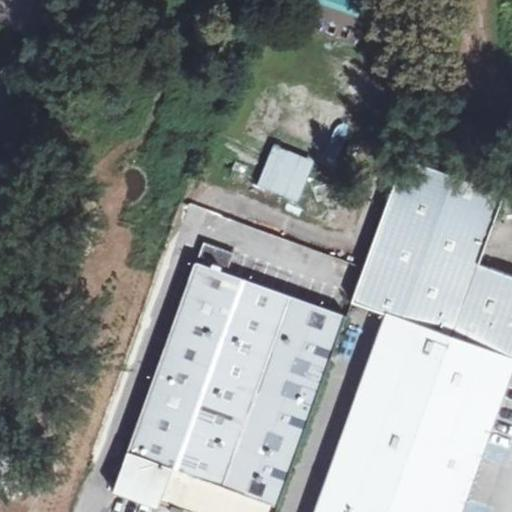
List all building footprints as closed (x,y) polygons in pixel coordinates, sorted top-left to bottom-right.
[(51,0),(0,0),(0,28),(36,41),(51,0)] [(356,27),(365,0),(310,0),(307,10),(312,11),(354,27),(356,27)] [(350,39),(354,27),(312,11),(308,23),(350,39)] [(371,243),(348,310),(384,323),(316,511),(455,511),(495,399),(511,351),(511,280),(476,266),(501,195),(402,157),(371,243)] [(230,171),(226,182),(236,187),(241,175),(230,171)] [(220,276),(241,284),(256,246),(303,264),(306,255),(209,219),(200,246),(227,256),(220,276)] [(227,256),(200,246),(189,277),(111,495),(156,511),(158,511),(161,508),(172,511),(275,511),(344,320),(241,284),(220,276),(227,256)]
